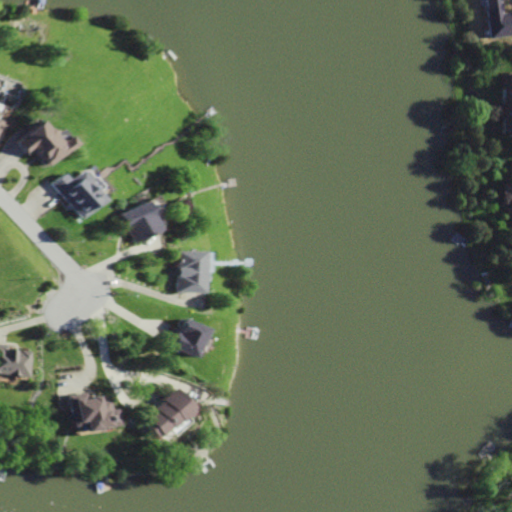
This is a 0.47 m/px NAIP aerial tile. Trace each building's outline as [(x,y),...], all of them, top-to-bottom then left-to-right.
[(479,0),(484,39),(511,35),(511,12),(499,14),(497,0),(479,0)] [(499,134),(511,134),(511,74),(499,75),(499,134)] [(48,142),(33,121),(5,140),(16,156),(24,150),(35,166),(64,146),(56,136),(48,142)] [(60,179),(55,173),(42,184),(71,219),(94,200),(70,171),(60,179)] [(107,211),(118,242),(144,232),(133,202),(107,211)] [(191,293),(190,251),(164,252),(164,293),(191,293)] [(192,329),(168,319),(157,348),(179,358),(192,329)] [(0,348),(0,375),(19,378),(22,351),(0,348)] [(185,411),(166,389),(129,420),(144,439),(157,428),(160,432),(185,411)] [(63,395),(66,432),(109,428),(108,410),(102,410),(101,400),(90,401),(90,396),(80,397),(80,393),(63,395)]
